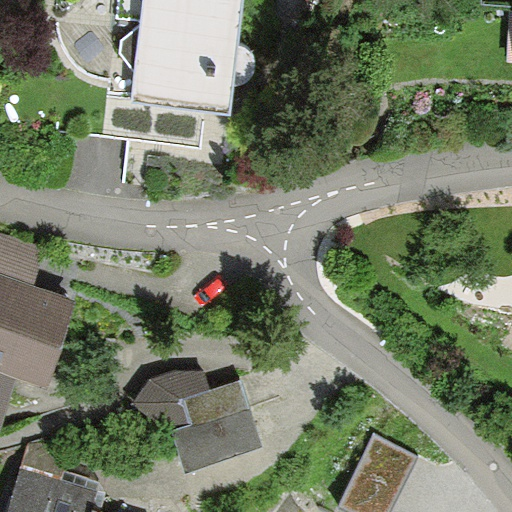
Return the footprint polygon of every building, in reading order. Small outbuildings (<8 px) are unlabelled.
[(255,52),(237,45),(241,0),(149,0),(140,96),(232,105),(234,82),(250,78),(256,66),(255,52)] [(0,355),(2,356),(23,364),(44,372),(74,296),(34,281),(45,252),(0,235),(0,355)] [(0,424),(23,364),(2,356),(0,362),(0,424)] [(143,400),(176,420),(187,457),(260,436),(243,379),(214,388),(209,372),(179,371),(155,381),(143,400)] [(387,511),(416,453),(374,433),(339,506),(351,511),(387,511)] [(119,511),(90,504),(97,479),(59,469),(56,480),(14,468),(1,511),(119,511)]
